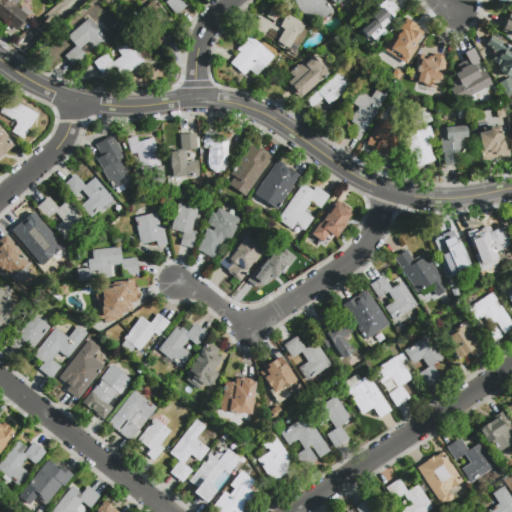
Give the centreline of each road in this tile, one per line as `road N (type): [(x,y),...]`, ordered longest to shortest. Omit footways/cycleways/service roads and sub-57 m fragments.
road 1 (residential): [(0,59),(74,100),(239,105),(357,176),(412,196),(511,189)]
road 2 (residential): [(385,189),(374,234),(359,256),(250,328),(181,283)]
road 3 (residential): [(281,511),(511,362)]
road 4 (residential): [(0,372),(176,511)]
road 5 (residential): [(0,197),(56,149),(74,100)]
